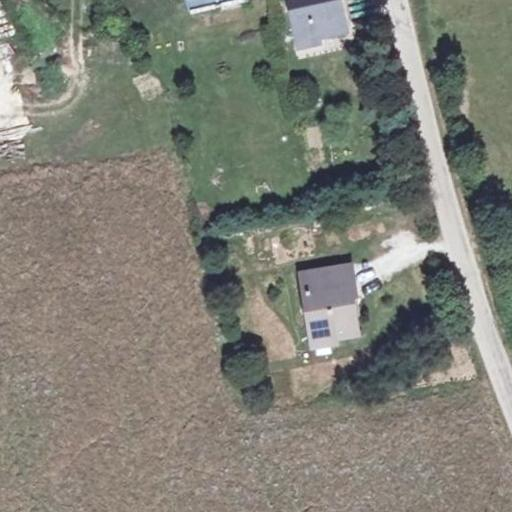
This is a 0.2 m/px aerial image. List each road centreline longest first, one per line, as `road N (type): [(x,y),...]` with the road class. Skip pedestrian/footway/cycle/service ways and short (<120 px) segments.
road 1 (unclassified): [(511,400),(450,219),(394,0)]
road 2 (track): [(74,0),(64,70),(0,83)]
